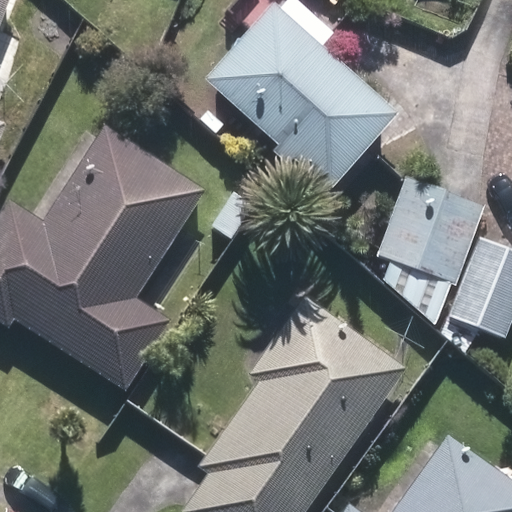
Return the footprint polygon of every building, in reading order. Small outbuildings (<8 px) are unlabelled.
[(48,0),(34,16),(56,37),(74,17),(56,0),(48,0)] [(388,114),(262,4),(192,80),(318,193),(388,114)] [(6,319),(118,391),(162,320),(127,297),(196,191),(96,127),(35,222),(0,199),(0,327),(0,328),(6,319)] [(475,206),(396,179),(366,257),(448,287),(475,206)] [(511,299),(511,255),(470,238),(435,332),(458,353),(472,330),(497,339),(511,299)] [(172,511),(297,511),(397,367),(295,296),(242,373),(251,381),(191,467),(201,475),(172,511)] [(511,511),(511,486),(438,436),(385,511),(348,511),(339,505),(334,511),(511,511)]
